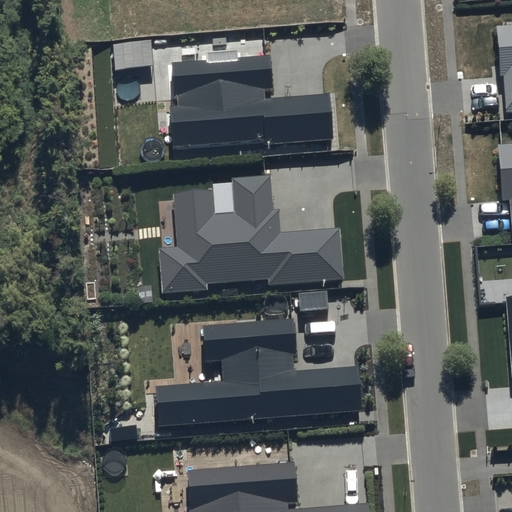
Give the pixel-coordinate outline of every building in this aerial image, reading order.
[(511,30),(497,32),(501,83),(505,83),(507,119),(511,118),(511,30)] [(266,53),(151,60),(154,104),(170,103),(170,116),(149,118),(151,154),(323,144),(320,98),(254,101),(253,88),(268,87),(266,53)] [(511,151),(499,152),(502,208),(511,208),(511,227),(511,151)] [(199,193),(162,196),(167,255),(143,256),(147,296),(193,293),(192,282),(256,277),(257,294),(343,288),(338,218),(270,224),(266,177),(212,181),(215,216),(201,218),(199,193)] [(286,321),(189,326),(191,363),(207,362),(209,387),(139,390),(141,430),(357,419),(355,367),(289,370),(286,321)] [(364,511),(364,504),(292,509),(288,460),(177,467),(179,511),(364,511)]
